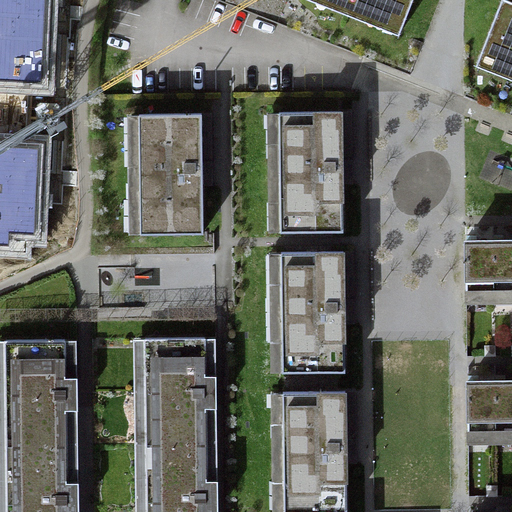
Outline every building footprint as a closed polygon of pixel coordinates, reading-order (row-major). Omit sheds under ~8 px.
[(52,0),(0,0),(0,87),(49,89),(52,0)] [(414,0),(318,0),(401,33),(414,0)] [(511,4),(504,2),(478,66),(511,78),(511,4)] [(203,114),(142,115),(143,234),(204,234),(203,114)] [(347,125),(271,126),(273,244),(348,243),(347,125)] [(46,141),(0,138),(0,251),(26,253),(27,240),(40,241),(46,141)] [(511,252),(471,253),(471,315),(511,314),(511,252)] [(350,265),(273,266),(274,383),(351,382),(350,265)] [(149,349),(149,443),(211,443),(210,349),(149,349)] [(12,353),(13,444),(72,444),(71,352),(12,353)] [(511,452),(511,392),(471,392),(471,452),(511,452)] [(350,511),(351,404),(277,403),(276,511),(350,511)] [(149,443),(149,511),(211,511),(211,443),(149,443)] [(13,444),(13,511),(72,511),(72,444),(13,444)]
